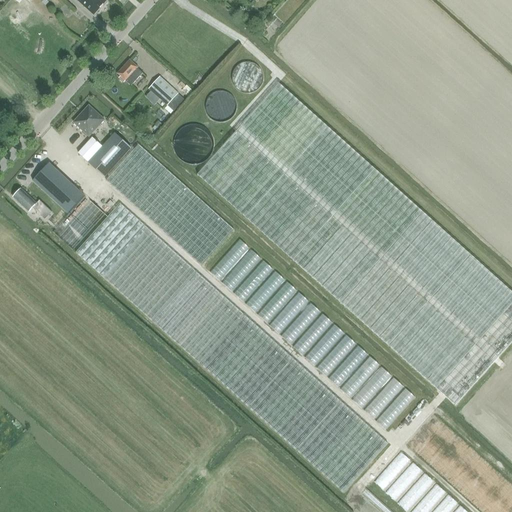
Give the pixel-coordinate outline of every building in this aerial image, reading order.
[(76,0),(93,16),(107,0),(76,0)] [(131,86),(143,73),(137,68),(138,68),(130,61),(118,74),(121,77),(119,78),(124,83),(125,81),(131,86)] [(167,105),(178,93),(160,77),(149,89),(167,105)] [(511,292),(279,84),(197,175),(455,406),(511,342),(511,292)] [(178,93),(167,105),(174,112),(185,100),(178,93)] [(164,113),(167,109),(162,104),(158,107),(164,113)] [(89,106),(83,113),(73,123),(89,137),(104,120),(89,106)] [(105,178),(131,148),(115,133),(103,147),(92,138),(78,154),(105,178)] [(201,267),(234,231),(167,170),(166,170),(139,145),(106,181),(201,267)] [(49,163),(33,181),(48,196),(65,178),(49,163)] [(45,219),(50,213),(52,211),(40,200),(37,204),(21,189),(13,198),(29,212),(33,208),(45,219)] [(87,197),(55,232),(74,250),(106,215),(87,197)] [(76,253),(105,279),(344,493),(389,444),(120,204),(76,253)] [(417,397),(238,237),(209,270),(388,430),(417,397)] [(429,414),(401,444),(410,452),(437,422),(429,414)] [(414,456),(423,464),(448,431),(438,424),(414,456)] [(425,465),(433,472),(460,443),(452,436),(425,465)] [(462,445),(438,478),(446,484),(470,451),(462,445)] [(468,511),(401,451),(373,482),(405,511),(468,511)] [(476,457),(448,486),(456,494),(484,464),(476,457)] [(468,503),(496,474),(488,467),(460,496),(468,503)] [(472,509),(476,511),(484,511),(507,486),(498,478),(472,509)] [(504,511),(511,504),(511,489),(489,511),(504,511)]
